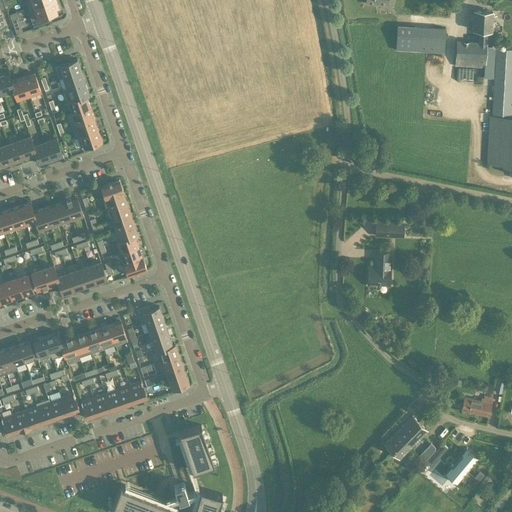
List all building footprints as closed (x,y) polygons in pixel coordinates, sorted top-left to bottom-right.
[(31,26),(48,20),(46,14),(57,10),(56,7),(58,7),(57,4),(55,0),(49,0),(25,8),(31,26)] [(455,66),(484,67),(485,67),(486,47),(487,30),(491,31),(492,11),(474,10),(473,29),(479,30),(479,42),(456,40),(455,66)] [(427,26),(426,51),(444,52),(445,28),(427,26)] [(511,48),(486,47),(485,67),(484,67),(484,77),(494,78),(492,115),(490,115),(487,163),(503,164),(503,172),(511,172),(511,48)] [(59,78),(81,70),(77,58),(76,58),(77,59),(55,66),(55,65),(54,66),(59,78)] [(22,76),(11,80),(8,71),(9,71),(9,70),(8,71),(17,98),(29,94),(22,76)] [(59,78),(59,79),(63,77),(67,88),(62,89),(63,89),(85,82),(81,70),(59,78)] [(8,71),(0,73),(0,84),(3,92),(13,89),(17,98),(8,71)] [(29,94),(40,90),(34,72),(22,76),(29,94)] [(63,89),(66,100),(66,101),(89,93),(85,82),(63,89)] [(66,101),(70,113),(90,106),(86,95),(89,94),(89,93),(66,101)] [(70,113),(72,112),(76,123),(71,124),(71,125),(94,117),(90,106),(70,113)] [(71,125),(75,136),(98,128),(94,117),(71,125)] [(102,141),(98,128),(75,136),(78,136),(82,148),(82,147),(88,145),(101,140),(102,141)] [(30,135),(19,139),(25,157),(36,153),(39,162),(38,162),(38,163),(39,163),(30,135)] [(44,141),(34,144),(30,135),(39,163),(51,159),(44,141)] [(51,159),(62,155),(56,137),(44,141),(51,159)] [(19,139),(7,143),(13,161),(25,157),(19,139)] [(7,143),(0,145),(0,159),(2,165),(13,161),(7,143)] [(105,196),(123,190),(119,179),(101,185),(105,196)] [(109,207),(127,201),(123,190),(105,196),(109,207)] [(71,218),(83,214),(76,196),(65,200),(71,218)] [(54,203),(61,221),(71,218),(65,200),(54,203)] [(35,219),(36,219),(33,211),(33,210),(30,201),(19,205),(25,223),(35,219)] [(127,201),(109,207),(112,218),(110,218),(110,219),(130,212),(127,201)] [(44,207),(50,225),(61,221),(54,203),(44,207)] [(25,223),(19,205),(8,209),(14,227),(25,223)] [(50,225),(44,207),(33,210),(33,211),(36,219),(35,219),(39,229),(50,225)] [(14,227),(8,209),(0,211),(0,220),(3,230),(14,227)] [(130,212),(110,219),(114,230),(134,223),(130,212)] [(386,221),(386,236),(403,237),(403,222),(386,221)] [(135,235),(138,234),(134,223),(114,230),(117,240),(117,241),(135,234),(135,235)] [(138,245),(135,235),(135,234),(117,241),(120,251),(138,245)] [(138,245),(120,251),(124,262),(122,263),(142,256),(138,245)] [(391,252),(385,252),(378,251),(377,267),(368,266),(368,285),(379,285),(379,284),(390,285),(391,252)] [(142,256),(122,263),(126,274),(146,267),(142,256)] [(100,260),(89,264),(95,282),(106,278),(100,260)] [(48,286),(59,282),(57,275),(53,264),(42,268),(48,286)] [(95,282),(89,264),(78,268),(84,286),(95,282)] [(48,286),(42,268),(31,272),(37,290),(48,286)] [(84,286),(78,268),(67,272),(74,290),(84,286)] [(74,290),(67,272),(57,275),(59,282),(62,293),(74,290)] [(16,277),(22,295),(33,291),(27,273),(16,277)] [(22,295),(16,277),(5,281),(11,298),(22,295)] [(11,298),(5,281),(0,282),(0,301),(0,302),(11,298)] [(162,316),(159,306),(138,313),(141,323),(162,316)] [(162,316),(141,323),(141,324),(146,322),(149,331),(166,325),(162,316)] [(120,320),(108,324),(115,344),(127,340),(120,320)] [(115,344),(108,324),(96,328),(103,348),(115,344)] [(166,325),(149,331),(152,341),(169,335),(166,325)] [(103,348),(96,328),(84,333),(91,353),(103,348)] [(67,363),(68,363),(57,331),(45,335),(52,358),(64,354),(67,363)] [(58,331),(57,331),(68,363),(80,359),(72,337),(60,340),(57,332),(58,331)] [(79,356),(91,353),(84,333),(72,337),(80,359),(79,356)] [(52,358),(45,335),(32,339),(39,359),(51,355),(52,358)] [(169,335),(152,341),(156,351),(172,345),(172,344),(169,335)] [(25,363),(35,359),(29,340),(19,343),(25,363)] [(25,363),(19,343),(9,347),(15,366),(25,363)] [(157,361),(179,353),(175,343),(172,344),(172,345),(156,351),(159,360),(157,360),(157,361)] [(0,352),(5,367),(14,364),(15,366),(9,347),(0,349),(0,352)] [(179,353),(157,361),(160,370),(182,363),(179,353)] [(182,363),(160,370),(161,371),(165,369),(168,378),(185,373),(182,363)] [(74,380),(85,376),(84,372),(72,376),(74,380)] [(185,373),(168,378),(172,389),(189,383),(185,373)] [(152,377),(144,380),(146,386),(154,383),(152,377)] [(141,380),(129,384),(134,401),(146,397),(141,380)] [(498,381),(495,391),(502,393),(504,382),(498,381)] [(134,401),(129,384),(117,388),(122,405),(134,401)] [(105,392),(110,409),(122,405),(117,388),(105,392)] [(61,397),(67,414),(79,409),(73,392),(61,397)] [(110,409),(105,392),(93,396),(99,413),(110,409)] [(464,396),(461,409),(489,415),(493,397),(484,395),(483,397),(481,397),(481,400),(464,396)] [(86,417),(99,413),(93,396),(80,400),(86,417)] [(49,398),(48,398),(55,418),(67,414),(61,397),(49,400),(49,398)] [(43,422),(55,418),(48,398),(36,402),(43,422)] [(37,405),(25,409),(31,426),(43,422),(36,402),(36,403),(37,405)] [(25,409),(13,413),(19,430),(31,426),(25,409)] [(7,434),(19,430),(13,413),(1,417),(7,434)] [(385,442),(392,449),(419,422),(412,415),(385,442)] [(392,449),(394,451),(393,452),(398,457),(399,456),(400,457),(401,456),(402,456),(408,450),(407,449),(427,430),(419,422),(392,449)] [(193,470),(214,463),(201,424),(179,431),(193,470)] [(418,456),(424,462),(435,449),(434,448),(435,447),(430,443),(418,456)] [(433,453),(438,457),(447,447),(442,443),(433,453)] [(478,457),(466,447),(445,473),(456,482),(478,457)] [(364,457),(350,471),(356,477),(370,463),(364,457)] [(479,471),(474,477),(479,481),(484,475),(479,471)] [(179,499),(188,495),(183,482),(174,485),(179,499)] [(120,485),(111,507),(124,511),(175,511),(177,507),(120,485)] [(192,511),(215,511),(222,492),(200,486),(192,511)]
